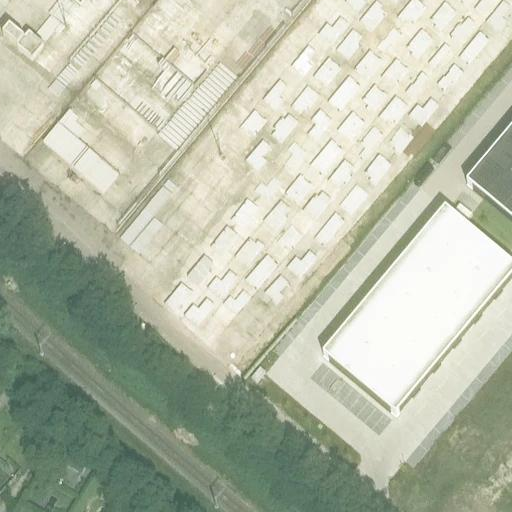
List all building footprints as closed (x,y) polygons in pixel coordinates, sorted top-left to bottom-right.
[(61,32),(80,8),(69,0),(50,0),(39,14),(61,32)] [(26,40),(11,27),(3,36),(18,48),(17,49),(32,62),(45,47),(30,34),(26,40)] [(451,54),(462,40),(449,30),(438,44),(451,54)] [(511,224),(511,131),(466,187),(511,224)] [(511,266),(446,211),(322,358),(396,420),(511,281),(511,266)] [(221,330),(230,320),(214,306),(205,316),(221,330)] [(511,511),(511,385),(447,462),(507,511),(511,511)]
